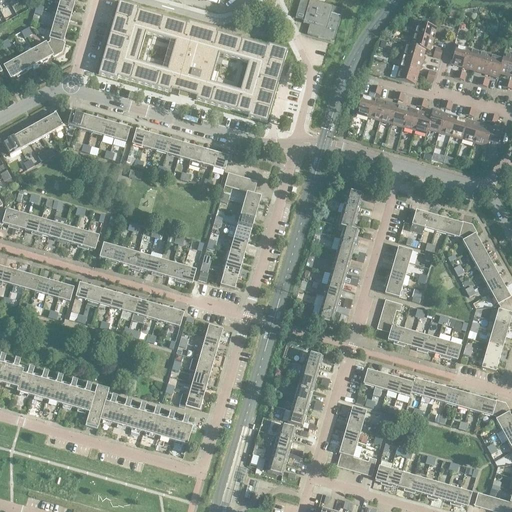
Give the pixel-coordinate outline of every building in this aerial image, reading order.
[(75,0),(60,0),(59,5),(73,8),(75,0)] [(307,0),(300,0),(297,13),(295,18),(304,21),(303,24),(314,27),(311,36),(333,43),(342,10),(307,0)] [(217,34),(217,32),(189,23),(188,26),(137,11),(138,9),(119,3),(98,75),(117,80),(118,78),(170,93),(171,91),(174,91),(194,97),(196,98),(196,101),(248,116),(248,118),(267,123),(287,52),(268,46),(268,48),(217,34)] [(73,8),(59,5),(56,16),(70,20),(73,8)] [(450,10),(449,18),(456,19),(457,12),(450,10)] [(70,20),(56,16),(52,28),(67,32),(70,20)] [(417,23),(414,35),(433,40),(436,28),(417,23)] [(67,32),(52,28),(49,40),(50,40),(49,43),(47,44),(46,45),(53,57),(52,57),(53,59),(62,53),(65,43),(63,43),(67,32)] [(439,29),(437,34),(451,38),(453,33),(439,29)] [(433,40),(414,35),(410,46),(425,51),(430,52),(433,40)] [(46,43),(35,49),(43,64),(48,62),(47,60),(52,57),(53,57),(46,45),(47,44),(46,43)] [(406,45),(402,57),(422,62),(425,51),(410,46),(406,45)] [(451,66),(463,69),(468,49),(456,46),(451,66)] [(43,64),(35,49),(25,55),(32,68),(37,65),(38,67),(43,64)] [(480,53),(468,49),(463,69),(474,72),(480,53)] [(491,56),(480,53),(474,72),(486,75),(491,56)] [(32,68),(25,55),(14,61),(22,76),(27,73),(26,72),(32,68)] [(511,57),(504,55),(502,59),(503,59),(499,74),(510,77),(511,70),(511,57)] [(502,59),(491,56),(486,75),(497,79),(499,74),(503,59),(502,59)] [(422,62),(402,57),(399,68),(418,74),(422,62)] [(22,76),(14,61),(3,67),(11,80),(16,77),(17,79),(22,76)] [(418,74),(399,68),(395,80),(415,85),(418,74)] [(356,115),(368,119),(374,100),(375,95),(377,88),(372,86),(370,94),(369,98),(362,96),(356,115)] [(374,100),(368,119),(380,122),(385,103),(378,101),(380,97),(375,95),(374,100)] [(397,106),(385,103),(380,122),(391,125),(397,106)] [(408,109),(397,106),(391,125),(403,129),(408,109)] [(65,125),(63,108),(54,113),(55,115),(45,121),(52,133),(63,127),(62,126),(65,125)] [(73,111),(63,108),(65,125),(68,126),(67,127),(79,130),(83,116),(72,113),(73,111)] [(420,113),(408,109),(403,129),(414,132),(420,113)] [(432,111),(431,116),(427,131),(438,134),(444,115),(432,111)] [(431,116),(420,113),(414,132),(426,135),(427,131),(431,116)] [(455,118),(444,115),(438,134),(450,137),(455,118)] [(95,120),(83,116),(79,130),(91,133),(95,120)] [(467,121),(455,118),(450,137),(462,140),(467,121)] [(106,123),(95,120),(91,133),(102,137),(106,123)] [(52,133),(45,121),(34,126),(42,139),(52,133)] [(479,125),(467,121),(462,140),(473,144),(479,125)] [(118,126),(106,123),(102,137),(114,140),(118,126)] [(490,128),(479,125),(473,144),(485,147),(490,128)] [(42,139),(34,126),(24,132),(31,145),(42,139)] [(130,129),(118,126),(114,140),(126,144),(130,129)] [(502,131),(490,128),(485,147),(497,151),(502,131)] [(148,135),(136,131),(132,145),(143,149),(148,135)] [(31,145),(24,132),(13,138),(21,151),(31,145)] [(159,138),(148,135),(143,149),(155,152),(159,138)] [(21,151),(13,138),(2,144),(10,157),(21,151)] [(171,141),(159,138),(155,152),(167,155),(171,141)] [(182,144),(171,141),(167,155),(178,159),(182,144)] [(194,148),(182,144),(178,159),(190,162),(194,148)] [(91,148),(89,155),(97,157),(99,150),(91,148)] [(205,151),(194,148),(190,162),(201,165),(205,151)] [(217,154),(205,151),(201,165),(213,168),(217,154)] [(44,153),(38,157),(41,164),(48,160),(44,153)] [(229,158),(217,154),(213,168),(225,172),(229,158)] [(128,158),(126,166),(133,168),(136,161),(128,158)] [(143,175),(131,171),(128,178),(140,182),(143,175)] [(234,176),(228,174),(224,187),(230,189),(234,176)] [(240,178),(234,176),(230,189),(236,190),(240,178)] [(245,179),(240,178),(236,190),(242,192),(245,179)] [(251,181),(245,179),(242,192),(246,193),(247,193),(248,194),(251,181)] [(11,180),(6,183),(9,189),(14,186),(11,180)] [(257,183),(251,181),(248,194),(253,195),(257,183)] [(363,196),(347,192),(344,204),(359,208),(363,196)] [(247,193),(246,193),(243,205),(257,209),(261,197),(253,195),(248,194),(247,193)] [(359,208),(344,204),(341,216),(356,220),(359,208)] [(257,209),(243,205),(240,217),(254,221),(257,209)] [(6,212),(3,211),(0,214),(0,225),(2,227),(3,225),(9,227),(8,228),(13,230),(18,214),(6,210),(6,212)] [(411,226),(423,229),(427,215),(415,212),(411,226)] [(30,217),(18,214),(13,230),(19,232),(19,230),(25,231),(30,217)] [(439,218),(427,215),(423,229),(435,233),(439,218)] [(356,220),(341,216),(337,227),(343,229),(343,228),(353,231),(356,220)] [(41,221),(30,217),(25,231),(32,233),(31,235),(36,237),(41,221)] [(254,221),(240,217),(237,228),(251,232),(254,221)] [(451,222),(439,218),(435,233),(447,236),(451,222)] [(53,224),(41,221),(36,237),(42,238),(42,236),(48,238),(53,224)] [(461,225),(451,222),(447,236),(458,239),(459,238),(462,239),(472,226),(462,223),(461,225)] [(64,227),(53,224),(48,238),(55,240),(54,242),(59,243),(64,227)] [(477,235),(472,226),(462,239),(463,242),(462,242),(468,253),(481,246),(475,236),(477,235)] [(76,231),(64,227),(59,243),(65,245),(65,243),(72,245),(76,231)] [(251,232),(237,228),(233,240),(247,244),(251,232)] [(343,228),(343,229),(340,240),(355,245),(359,233),(353,231),(343,228)] [(87,234),(76,231),(72,245),(78,246),(77,248),(83,250),(87,234)] [(99,237),(87,234),(83,250),(88,251),(88,250),(95,251),(99,237)] [(247,244),(233,240),(230,251),(244,255),(247,244)] [(355,245),(340,240),(336,252),(352,256),(355,245)] [(105,263),(111,264),(115,248),(103,245),(99,259),(106,261),(105,263)] [(487,256),(481,246),(468,253),(474,263),(487,256)] [(127,251),(115,248),(111,264),(116,266),(116,264),(123,265),(127,251)] [(394,254),(392,260),(409,264),(412,252),(398,248),(396,255),(394,254)] [(138,255),(127,251),(123,265),(129,267),(128,269),(134,271),(138,255)] [(244,255),(230,251),(227,263),(241,267),(244,255)] [(352,256),(336,252),(333,264),(348,268),(352,256)] [(150,258),(138,255),(134,271),(139,272),(139,270),(146,272),(150,258)] [(493,267),(487,256),(474,263),(480,274),(493,267)] [(161,261),(150,258),(146,272),(152,274),(151,276),(157,277),(161,261)] [(409,264),(392,260),(391,265),(393,266),(391,272),(405,276),(409,264)] [(173,265),(161,261),(157,277),(162,279),(162,277),(169,279),(173,265)] [(241,267),(227,263),(224,274),(237,278),(241,267)] [(348,268),(333,264),(330,275),(345,280),(348,268)] [(184,268),(173,265),(169,279),(175,281),(174,282),(180,284),(184,268)] [(499,278),(493,267),(480,274),(486,285),(499,278)] [(196,271),(184,268),(180,284),(185,286),(186,284),(192,285),(196,271)] [(16,272),(4,269),(0,283),(12,286),(16,272)] [(27,276),(16,272),(12,286),(23,290),(27,276)] [(405,276),(391,272),(389,278),(387,277),(386,283),(402,287),(405,276)] [(237,278),(224,274),(220,286),(234,290),(237,278)] [(345,280),(330,275),(326,287),(342,291),(345,280)] [(39,279),(27,276),(23,290),(35,293),(39,279)] [(505,288),(499,278),(486,285),(492,295),(505,288)] [(50,282),(39,279),(35,293),(46,296),(50,282)] [(62,286),(50,282),(46,296),(58,300),(62,286)] [(402,287),(386,283),(384,288),(386,289),(385,295),(399,299),(402,287)] [(91,288),(79,284),(75,299),(87,302),(91,288)] [(74,289),(62,286),(58,300),(70,303),(74,289)] [(342,291),(326,287),(323,298),(339,303),(342,291)] [(102,291),(91,288),(87,302),(99,305),(102,291)] [(510,298),(505,288),(492,295),(498,306),(499,306),(500,308),(511,306),(511,297),(510,298)] [(114,295),(102,291),(99,305),(110,308),(114,295)] [(414,291),(412,298),(420,300),(422,293),(414,291)] [(126,298),(114,295),(110,308),(122,312),(126,298)] [(137,301),(126,298),(122,312),(133,315),(137,301)] [(339,303),(323,298),(320,310),(335,314),(339,303)] [(149,304),(137,301),(133,315),(145,318),(149,304)] [(398,305),(385,301),(383,307),(396,311),(398,305)] [(160,308),(149,304),(145,318),(156,322),(160,308)] [(511,315),(511,306),(500,308),(499,311),(498,311),(494,323),(509,327),(511,316),(511,315)] [(396,311),(383,307),(382,313),(395,317),(396,312),(396,311)] [(172,311),(160,308),(156,322),(168,325),(172,311)] [(335,314),(320,310),(317,321),(332,326),(335,314)] [(184,314),(172,311),(168,325),(180,329),(184,314)] [(395,317),(382,313),(380,319),(393,323),(395,317)] [(393,323),(380,319),(378,325),(391,328),(392,327),(393,323)] [(456,322),(454,331),(460,333),(461,331),(463,324),(456,322)] [(509,327),(494,323),(491,335),(505,339),(509,327)] [(391,328),(378,325),(377,330),(390,334),(391,328)] [(223,331),(208,327),(205,338),(219,342),(223,331)] [(392,327),(391,328),(390,334),(387,342),(393,343),(393,345),(398,347),(403,331),(392,327)] [(415,334),(403,331),(398,347),(404,348),(404,347),(410,348),(415,334)] [(426,337),(415,334),(410,348),(416,350),(416,352),(421,353),(426,337)] [(505,339),(491,335),(488,346),(502,350),(505,339)] [(438,341),(426,337),(421,353),(427,355),(427,353),(434,355),(438,341)] [(219,342),(205,338),(202,350),(216,354),(219,342)] [(449,344),(438,341),(434,355),(440,357),(440,359),(445,360),(449,344)] [(461,347),(449,344),(445,360),(450,362),(450,360),(457,362),(461,347)] [(502,350),(488,346),(484,358),(499,362),(502,350)] [(216,354),(202,350),(198,361),(212,366),(216,354)] [(323,358),(307,354),(304,366),(319,370),(323,358)] [(0,383),(18,389),(16,393),(89,413),(85,427),(97,431),(100,421),(187,446),(190,434),(193,425),(188,423),(189,418),(184,416),(183,422),(173,419),(175,413),(170,412),(168,418),(159,415),(160,409),(156,408),(154,414),(144,411),(146,405),(141,404),(139,410),(130,407),(132,401),(127,400),(125,406),(115,403),(117,397),(112,395),(110,401),(106,400),(109,390),(97,387),(95,392),(90,391),(92,385),(87,384),(85,390),(76,387),(77,381),(73,380),(71,386),(61,383),(63,377),(58,376),(56,382),(47,379),(49,373),(44,371),(42,377),(33,375),(34,369),(29,367),(29,369),(19,366),(20,360),(15,359),(14,365),(4,362),(6,356),(1,355),(0,358),(0,383)] [(177,355),(174,363),(181,364),(183,357),(181,356),(177,355)] [(499,362),(484,358),(481,369),(495,373),(499,362)] [(189,371),(195,373),(209,377),(212,366),(198,361),(193,360),(189,371)] [(319,370),(304,366),(301,377),(316,382),(319,370)] [(378,374),(367,371),(363,385),(374,389),(378,374)] [(209,377),(195,373),(192,385),(206,389),(209,377)] [(390,378),(378,374),(374,389),(386,392),(390,378)] [(316,382),(301,377),(297,389),(313,393),(316,382)] [(402,381),(390,378),(386,392),(398,395),(402,381)] [(414,380),(413,384),(414,384),(411,395),(422,398),(426,384),(414,380)] [(413,384),(402,381),(398,395),(409,399),(411,395),(414,384),(413,384)] [(437,387),(426,384),(422,398),(433,401),(437,387)] [(206,389),(192,385),(189,396),(202,400),(206,389)] [(449,390),(437,387),(433,401),(445,404),(449,390)] [(313,393),(297,389),(294,401),(309,405),(313,393)] [(460,393),(449,390),(445,404),(456,408),(460,393)] [(472,397),(460,393),(456,408),(468,411),(472,397)] [(183,394),(179,408),(184,410),(185,408),(199,412),(202,400),(189,396),(183,394)] [(483,400),(472,397),(468,411),(479,414),(483,400)] [(495,403),(483,400),(479,414),(492,418),(492,417),(495,417),(505,405),(495,402),(495,403)] [(309,405),(294,401),(291,412),(306,417),(309,405)] [(510,414),(505,405),(495,417),(496,420),(495,420),(501,431),(511,425),(511,420),(509,415),(510,414)] [(366,412),(352,408),(350,415),(348,414),(347,420),(363,424),(366,412)] [(282,422),(288,423),(287,424),(303,428),(306,417),(291,412),(290,413),(285,411),(282,422)] [(363,424),(347,420),(345,425),(347,425),(345,432),(359,436),(363,424)] [(511,439),(511,425),(501,431),(507,442),(511,439)] [(280,426),(277,438),(292,442),(296,430),(280,426)] [(359,436),(345,432),(344,438),(341,437),(340,443),(356,447),(359,436)] [(292,442),(277,438),(274,449),(289,454),(292,442)] [(356,447),(340,443),(338,448),(340,449),(338,455),(340,456),(346,457),(352,459),(353,459),(356,447)] [(289,454),(274,449),(270,461),(286,465),(289,454)] [(346,457),(340,456),(337,468),(342,470),(346,457)] [(352,459),(346,457),(342,470),(348,471),(352,459)] [(358,460),(353,459),(352,459),(348,471),(354,473),(358,460)] [(262,471),(267,473),(282,477),(286,465),(270,461),(265,460),(262,471)] [(363,462),(358,460),(354,473),(360,475),(363,462)] [(369,463),(368,463),(363,462),(360,475),(366,476),(369,463)] [(375,465),(369,463),(366,476),(371,478),(375,465)] [(392,466),(390,471),(386,487),(391,488),(392,487),(398,488),(402,474),(403,469),(392,466)] [(390,471),(379,467),(375,482),(381,483),(380,485),(386,487),(390,471)] [(413,477),(402,474),(398,488),(404,490),(403,492),(409,493),(413,477)] [(425,481),(413,477),(409,493),(414,495),(415,493),(421,495),(425,481)] [(437,484),(425,481),(421,495),(427,497),(426,498),(432,500),(437,484)] [(448,487),(437,484),(432,500),(437,501),(438,500),(444,501),(448,487)] [(461,486),(460,491),(455,507),(460,508),(461,506),(467,508),(473,490),(461,486)] [(460,491),(448,487),(444,501),(450,503),(449,505),(455,507),(460,491)] [(483,496),(478,494),(474,507),(480,508),(483,496)] [(489,497),(483,496),(480,508),(485,510),(489,497)] [(495,499),(489,497),(485,510),(491,511),(495,499)] [(497,511),(501,501),(495,499),(491,511),(497,511)] [(503,511),(506,502),(501,501),(497,511),(503,511)] [(509,511),(511,504),(511,503),(509,503),(506,502),(503,511),(509,511)]
